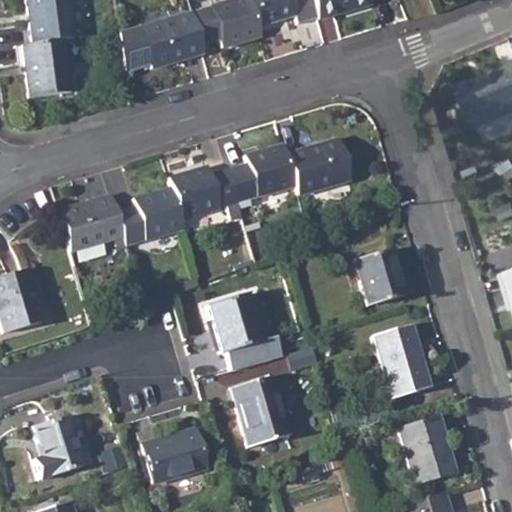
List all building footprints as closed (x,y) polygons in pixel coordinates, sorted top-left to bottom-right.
[(21,0),(25,26),(28,45),(60,41),(70,39),(65,0),(21,0)] [(245,0),(234,0),(187,14),(197,48),(217,43),(219,49),(256,38),(254,29),(245,0)] [(245,0),(254,29),(292,19),(295,26),(315,20),(310,4),(308,0),(245,0)] [(308,0),(310,4),(315,21),(367,6),(365,0),(308,0)] [(187,14),(114,36),(119,74),(146,66),(147,70),(199,55),(197,48),(187,14)] [(28,45),(17,48),(25,100),(67,94),(60,41),(28,45)] [(505,70),(467,85),(483,125),(511,113),(511,62),(504,66),(505,70)] [(483,125),(467,85),(463,87),(479,127),(483,125)] [(335,140),(282,156),(291,187),(294,197),(347,182),(335,140)] [(242,164),(223,169),(234,204),(291,187),(282,156),(279,146),(240,157),(242,164)] [(203,168),(164,179),(166,188),(176,221),(234,204),(223,169),(205,175),(203,168)] [(130,208),(112,213),(120,238),(123,248),(179,231),(176,221),(166,188),(128,200),(130,208)] [(107,197),(53,213),(65,253),(120,238),(112,213),(107,197)] [(385,252),(348,263),(362,309),(398,299),(385,252)] [(23,269),(0,276),(0,334),(39,323),(23,269)] [(244,299),(204,311),(218,358),(222,357),(226,372),(270,360),(265,343),(258,345),(244,299)] [(421,389),(412,360),(417,359),(407,326),(368,337),(386,399),(421,389)] [(417,359),(412,360),(421,389),(426,388),(417,359)] [(268,377),(226,389),(243,449),(285,436),(268,377)] [(434,416),(393,428),(410,487),(451,476),(434,416)] [(63,417),(29,427),(38,457),(29,460),(35,481),(78,467),(63,417)] [(189,430),(137,446),(149,486),(201,470),(189,430)] [(340,450),(311,464),(314,474),(345,466),(341,455),(340,450)] [(448,511),(443,492),(398,505),(400,511),(448,511)] [(67,511),(65,503),(38,511),(67,511)]
